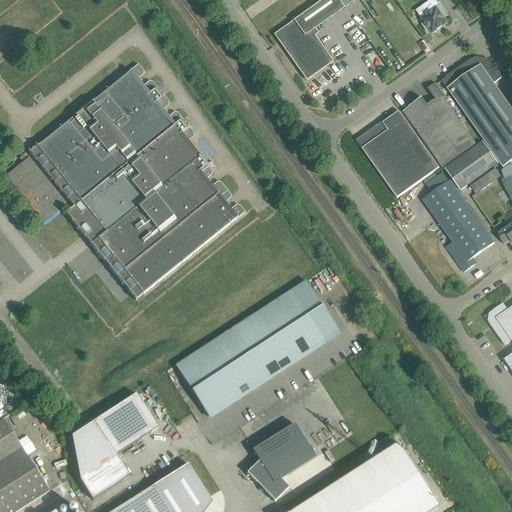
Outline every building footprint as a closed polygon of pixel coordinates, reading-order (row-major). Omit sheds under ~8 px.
[(337,0),(322,0),(274,35),(307,81),(333,62),(315,36),(318,33),(315,29),(344,9),(337,0)] [(428,12),(430,14),(422,19),(425,23),(422,25),(427,32),(430,30),(433,34),(448,24),(444,19),(449,15),(440,3),(428,12)] [(442,81),(485,143),(504,169),(511,162),(511,109),(494,84),(502,78),(489,60),(484,64),(480,63),(476,58),(442,81)] [(230,199),(231,195),(221,183),(217,182),(212,187),(206,180),(211,175),(212,172),(207,166),(208,165),(201,156),(200,156),(188,142),(194,137),(194,134),(189,127),(187,128),(182,121),(183,120),(178,114),(174,113),(169,118),(163,110),(168,106),(169,103),(163,96),(162,97),(157,90),(158,89),(153,83),(149,82),(144,87),(138,79),(143,75),(144,71),(138,65),(30,153),(74,207),(65,214),(136,301),(144,294),(236,219),(237,220),(238,219),(238,218),(245,213),(240,206),(236,206),(231,210),(225,203),(230,199)] [(423,99),(403,112),(442,169),(476,145),(444,98),(446,97),(442,92),(436,84),(428,90),(436,100),(428,106),(428,107),(423,99)] [(384,124),(380,127),(378,125),(356,141),(397,199),(440,169),(399,112),(383,123),(384,124)] [(445,169),(461,191),(499,164),(483,142),(445,169)] [(28,158),(6,177),(44,223),(67,204),(29,157),(28,158)] [(511,163),(502,172),(506,182),(511,179),(511,163)] [(496,169),(487,175),(493,183),(501,177),(496,169)] [(453,243),(447,248),(465,273),(475,266),(475,261),(474,259),(495,244),(489,236),(451,181),(423,201),(453,243)] [(475,184),(471,187),(476,195),(481,192),(475,184)] [(511,222),(497,234),(504,244),(510,240),(511,243),(511,222)] [(305,281),(212,343),(175,367),(208,417),(245,393),(338,331),(305,281)] [(511,355),(505,361),(506,363),(511,358),(511,308),(508,311),(504,304),(489,314),(488,322),(505,346),(511,341),(511,355)] [(94,422),(83,430),(72,436),(80,481),(94,502),(130,478),(116,457),(159,429),(136,395),(94,422)] [(0,511),(17,511),(50,491),(4,420),(0,423),(0,511)] [(316,458),(294,424),(253,451),(259,461),(258,463),(250,468),(251,470),(247,473),(275,502),(289,488),(280,480),(316,458)] [(291,511),(432,511),(438,508),(397,444),(291,511)] [(171,511),(156,486),(114,511),(171,511)]
